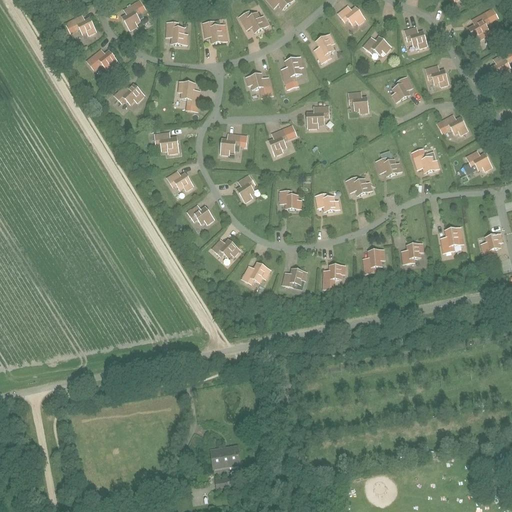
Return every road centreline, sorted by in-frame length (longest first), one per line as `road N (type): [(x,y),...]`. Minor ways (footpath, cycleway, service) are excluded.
road 1 (unclassified): [(0,399),(511,292)]
road 2 (track): [(221,353),(7,0)]
road 3 (track): [(54,511),(33,392)]
